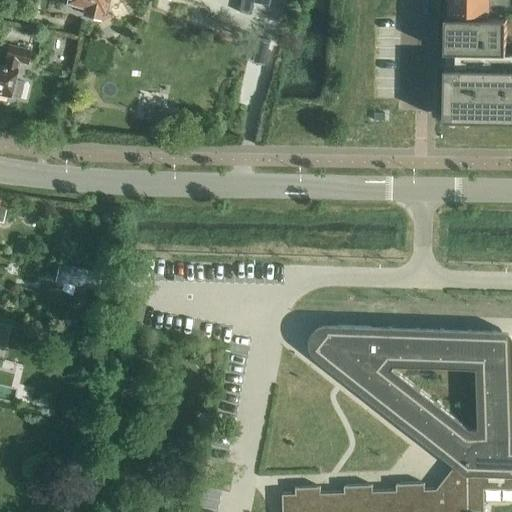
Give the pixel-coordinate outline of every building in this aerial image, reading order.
[(63,0),(63,2),(83,8),(81,16),(98,21),(104,0),(63,0)] [(449,0),(449,13),(487,14),(487,0),(449,0)] [(506,19),(446,18),(445,52),(445,68),(443,120),(511,121),(511,52),(506,52),(506,19)] [(13,62),(25,65),(28,51),(6,46),(0,67),(0,66),(0,95),(4,96),(5,92),(23,96),(26,85),(9,80),(13,62)] [(437,488),(425,488),(425,482),(397,483),(397,489),(373,490),(372,484),(345,485),(344,491),(321,492),(321,486),(292,486),(293,493),(279,493),(279,511),(511,511),(511,334),(511,333),(510,332),(509,331),(507,331),(506,331),(505,330),(496,330),(468,329),(444,328),(416,327),(392,326),(338,325),(328,324),(327,325),(326,325),(325,325),(324,325),(323,325),(322,326),(321,326),(320,327),(319,327),(317,329),(315,331),(314,334),(313,336),(313,339),(313,341),(314,343),(315,346),(316,348),(317,349),(319,351),(325,356),(322,361),(344,378),(363,393),(385,410),(404,425),(426,442),(444,456),(454,465),(437,488)]
